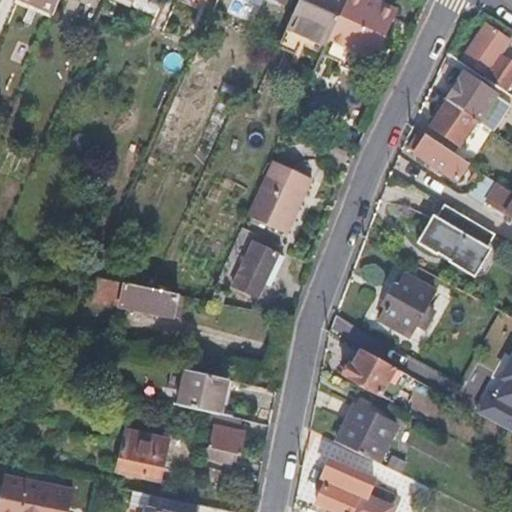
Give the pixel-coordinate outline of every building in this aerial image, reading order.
[(34,0),(34,1),(54,9),(58,0),(34,0)] [(130,0),(128,6),(151,17),(159,0),(157,0),(130,0)] [(296,0),(285,26),(325,45),(328,38),(345,0),(296,0)] [(383,3),(376,6),(361,0),(345,0),(328,38),(369,58),(377,52),(393,16),(389,6),(383,3)] [(511,65),(497,55),(507,40),(484,24),(461,58),(485,74),(483,77),(503,91),(511,77),(511,65)] [(175,95),(165,119),(171,121),(160,146),(175,153),(189,120),(194,107),(207,77),(193,71),(181,98),(175,95)] [(494,95),(462,75),(445,100),(475,119),(477,121),(494,95)] [(429,127),(457,145),(475,119),(445,100),(439,96),(433,113),(437,115),(429,127)] [(194,107),(189,120),(198,124),(203,111),(194,107)] [(414,153),(455,180),(466,163),(418,131),(410,143),(418,148),(414,153)] [(272,161),(247,215),(285,232),(309,178),(272,161)] [(478,172),(466,163),(455,180),(467,189),(478,172)] [(484,199),(495,183),(478,172),(467,189),(484,199)] [(511,218),(511,193),(495,183),(484,199),(511,218)] [(495,234),(444,204),(437,217),(429,231),(431,241),(456,255),(457,265),(481,260),(488,248),(495,234)] [(437,217),(433,215),(417,243),(475,277),(491,250),(488,248),(481,260),(457,265),(456,255),(431,241),(429,231),(437,217)] [(247,273),(240,287),(257,295),(276,252),(253,240),(239,270),(247,273)] [(99,277),(104,278),(151,288),(157,274),(101,261),(99,277)] [(233,284),(240,287),(247,273),(239,270),(233,284)] [(405,277),(380,320),(410,336),(434,294),(405,277)] [(151,288),(104,278),(103,284),(109,285),(107,290),(123,294),(121,304),(175,315),(178,298),(164,296),(165,291),(151,288)] [(61,283),(55,312),(85,318),(91,289),(61,283)] [(369,353),(397,368),(406,352),(379,336),(369,353)] [(382,395),(397,368),(369,353),(363,350),(354,365),(349,363),(343,374),(382,395)] [(216,413),(220,414),(227,379),(185,370),(177,405),(216,413)] [(396,425),(355,404),(336,443),(377,463),(396,425)] [(239,418),(220,414),(216,413),(206,456),(233,462),(235,453),(241,454),(246,434),(236,432),(239,418)] [(168,440),(129,432),(120,470),(159,478),(168,440)] [(405,464),(393,457),(388,468),(401,474),(405,464)] [(374,479),(328,460),(322,475),(327,478),(317,504),(336,511),(387,511),(396,493),(373,483),(374,479)] [(67,511),(72,488),(4,475),(0,492),(0,511),(67,511)] [(198,511),(200,504),(135,491),(132,505),(147,508),(146,511),(198,511)]
